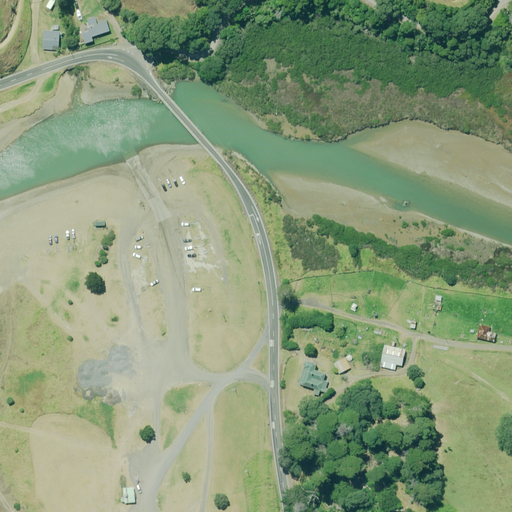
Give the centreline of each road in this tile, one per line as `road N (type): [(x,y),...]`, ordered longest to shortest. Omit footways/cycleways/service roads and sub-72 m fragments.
road 1 (primary): [(288,511),(274,301),(254,215),(221,160),(131,59)]
road 2 (unclassified): [(261,0),(232,13),(205,45),(131,59)]
road 3 (unclassified): [(500,0),(479,26),(457,31),(411,22),(373,0)]
road 4 (primary): [(131,59),(82,56),(0,85)]
